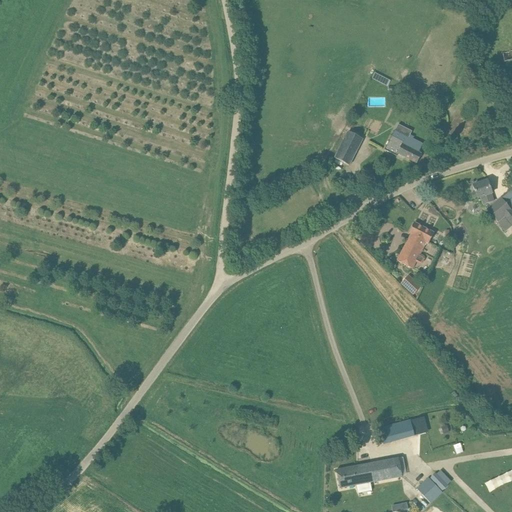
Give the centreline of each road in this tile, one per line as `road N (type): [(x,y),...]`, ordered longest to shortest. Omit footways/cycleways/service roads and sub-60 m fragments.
road 1 (unclassified): [(219,286),(417,181),(511,152)]
road 2 (unclassified): [(21,511),(102,444),(219,286)]
road 3 (unclassified): [(219,286),(237,88),(225,0)]
